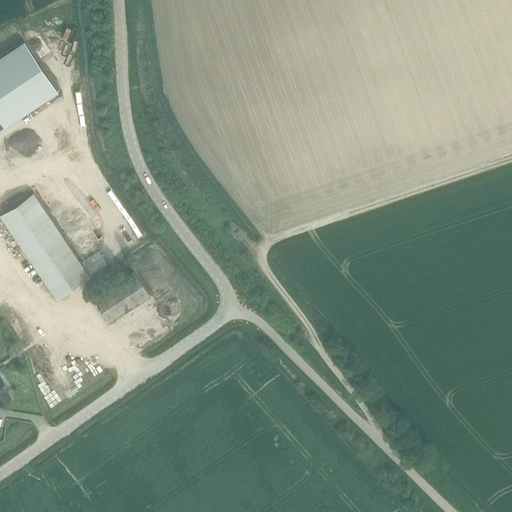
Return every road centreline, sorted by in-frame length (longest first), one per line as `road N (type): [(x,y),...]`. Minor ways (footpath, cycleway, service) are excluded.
road 1 (track): [(380,443),(261,254),(276,241),(511,161)]
road 2 (unclassified): [(227,306),(256,322),(450,511)]
road 3 (tertiary): [(120,39),(137,162),(222,282),(227,306)]
road 4 (tertiary): [(0,474),(215,323),(227,306)]
